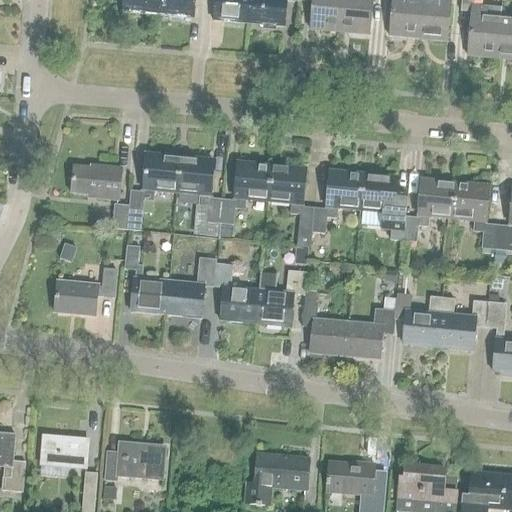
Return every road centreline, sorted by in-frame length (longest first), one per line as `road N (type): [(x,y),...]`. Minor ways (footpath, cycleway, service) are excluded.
road 1 (residential): [(511,424),(0,346)]
road 2 (residential): [(511,133),(29,89)]
road 3 (residential): [(0,243),(13,214),(29,89)]
